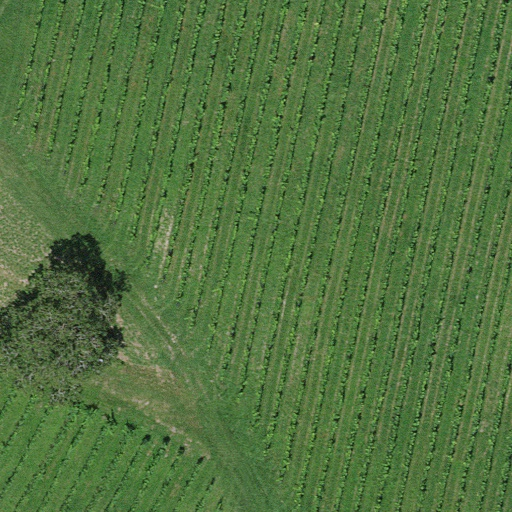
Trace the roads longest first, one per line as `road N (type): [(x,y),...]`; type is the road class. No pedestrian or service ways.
road 1 (track): [(247,476),(142,314),(42,209),(0,149)]
road 2 (track): [(263,511),(247,476),(197,434),(0,343)]
